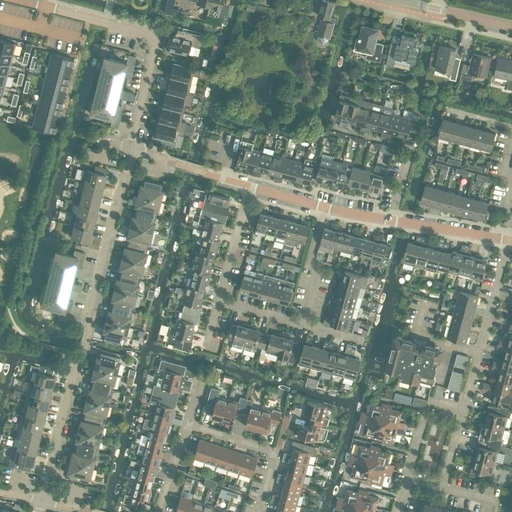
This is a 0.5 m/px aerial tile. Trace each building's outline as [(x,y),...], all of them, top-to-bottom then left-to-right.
[(172,14),(174,0),(166,0),(164,12),(172,14)] [(189,0),(196,2),(196,3),(209,6),(206,14),(217,17),(221,3),(221,0),(189,0)] [(326,0),(322,0),(318,15),(323,17),(322,19),(317,34),(318,35),(317,37),(317,38),(317,40),(318,42),(320,43),(321,43),(323,44),(325,43),(326,43),(327,41),(328,40),(329,38),(334,23),(335,18),(330,17),(334,2),(326,0)] [(375,42),(378,29),(363,25),(360,37),(359,36),(359,38),(356,37),(353,50),(368,53),(367,57),(379,61),(383,44),(375,42)] [(166,50),(187,55),(192,56),(194,47),(197,45),(200,36),(177,30),(176,36),(170,35),(169,38),(168,38),(166,46),(167,46),(166,50)] [(391,42),(386,65),(393,67),(395,58),(415,62),(418,49),(414,48),(415,45),(416,46),(418,38),(402,35),(400,42),(401,42),(401,45),(391,42)] [(0,39),(0,51),(13,55),(16,44),(0,39)] [(456,80),(459,63),(454,62),(456,50),(440,46),(435,69),(451,73),(450,78),(456,80)] [(13,55),(0,51),(0,62),(10,66),(13,55)] [(51,53),(47,66),(70,72),(73,59),(51,53)] [(486,77),(491,57),(473,53),(472,57),(473,59),(472,60),(470,65),(463,63),(460,78),(472,81),(473,77),(472,75),(474,74),(486,77)] [(193,54),(190,63),(201,65),(205,67),(207,59),(203,58),(203,57),(193,54)] [(111,119),(110,126),(117,128),(121,106),(113,104),(116,93),(126,96),(133,97),(134,92),(127,89),(124,88),(117,87),(120,76),(129,78),(135,57),(128,55),(126,63),(103,57),(89,113),(111,119)] [(511,89),(511,62),(498,59),(495,75),(509,79),(507,88),(511,89)] [(0,62),(0,74),(7,76),(10,66),(0,62)] [(168,73),(167,77),(191,83),(193,75),(198,77),(199,72),(203,73),(204,70),(174,62),(171,73),(168,73)] [(44,78),(67,84),(70,72),(47,66),(44,78)] [(167,77),(166,81),(169,82),(166,92),(197,101),(197,98),(193,97),(195,93),(189,91),(191,83),(167,77)] [(67,84),(44,78),(41,90),(63,96),(67,84)] [(41,90),(38,102),(60,108),(63,96),(41,90)] [(160,102),(159,106),(183,113),(185,105),(191,106),(192,102),(196,103),(197,101),(166,92),(163,103),(160,102)] [(344,126),(352,97),(341,94),(335,117),(341,119),(341,121),(339,124),(339,125),(341,125),(342,126),(344,126)] [(356,122),(362,100),(352,97),(344,126),(345,127),(346,127),(348,127),(349,127),(349,123),(349,121),(356,122)] [(365,132),(372,102),(362,100),(356,122),(362,124),(362,126),(360,129),(360,130),(362,131),(363,131),(365,132)] [(57,120),(60,108),(38,102),(35,115),(57,120)] [(377,128),(383,105),(372,102),(365,132),(367,132),(369,132),(370,132),(369,128),(370,126),(377,128)] [(385,138),(392,114),(393,108),(383,105),(377,128),(383,130),(383,132),(380,135),(382,136),(383,137),(384,137),(385,138)] [(159,106),(158,110),(161,111),(158,122),(189,130),(189,128),(185,127),(187,122),(181,121),(183,113),(159,106)] [(398,134),(402,117),(392,114),(385,138),(386,138),(388,138),(389,138),(391,138),(390,134),(391,132),(398,134)] [(31,127),(54,133),(57,120),(35,115),(31,127)] [(415,136),(419,121),(402,117),(398,134),(404,135),(404,137),(401,141),(403,141),(404,142),(406,143),(409,134),(415,136)] [(449,138),(454,122),(443,119),(439,136),(449,138)] [(152,132),(150,140),(174,146),(177,134),(183,136),(184,131),(188,132),(189,130),(158,122),(155,132),(152,132)] [(460,141),(464,125),(454,122),(449,138),(460,141)] [(470,144),(475,128),(464,125),(460,141),(470,144)] [(481,147),(485,131),(475,128),(470,144),(481,147)] [(491,150),(496,134),(485,131),(481,147),(491,150)] [(248,166),(252,149),(254,142),(241,139),(240,146),(241,146),(235,170),(236,170),(238,170),(239,170),(241,170),(240,164),(241,164),(248,166)] [(263,152),(256,175),(258,176),(259,176),(260,176),(262,176),(261,170),(262,170),(268,172),(273,155),(274,150),(264,148),(263,152)] [(256,175),(263,152),(252,149),(248,166),(254,168),(255,168),(251,173),(252,174),(253,174),(255,175),(256,175)] [(326,183),(332,161),(333,157),(322,154),(315,180),(326,183)] [(277,181),(283,157),(273,155),(268,172),(275,173),(276,174),(272,178),(273,179),(274,180),(275,181),(277,181)] [(289,177),(294,160),(283,157),(277,181),(278,182),(279,182),(281,182),(283,181),(282,176),(283,175),(289,177)] [(310,183),(316,161),(306,158),(304,163),(298,187),(299,187),(301,187),(302,187),(303,187),(303,181),(304,181),(310,183)] [(298,187),(304,163),(294,160),(289,177),(296,179),(296,180),(293,184),(294,185),(295,186),(297,186),(298,187)] [(337,186),(342,164),(332,161),(326,183),(337,186)] [(347,188),(353,167),(342,164),(337,186),(347,188)] [(105,174),(106,168),(95,165),(93,171),(83,169),(80,180),(102,186),(104,179),(106,180),(107,175),(105,174)] [(376,165),(374,173),(369,189),(380,192),(387,168),(376,165)] [(359,187),(363,170),(353,167),(347,188),(347,189),(349,184),(359,187)] [(369,189),(374,173),(363,170),(359,187),(369,189)] [(101,193),(102,186),(80,180),(78,189),(74,188),(73,190),(82,192),(101,197),(103,193),(101,193)] [(162,190),(163,185),(143,180),(142,185),(140,185),(138,195),(159,201),(162,190)] [(431,205),(436,188),(425,185),(420,202),(431,205)] [(442,207),(446,191),(436,188),(431,205),(442,207)] [(226,215),(229,207),(226,206),(229,198),(205,191),(200,208),(226,215)] [(452,210),(456,194),(446,191),(442,207),(452,210)] [(100,202),(101,197),(82,192),(80,201),(76,200),(75,202),(97,208),(98,201),(100,202)] [(462,213),(467,197),(456,194),(452,210),(462,213)] [(157,211),(159,201),(138,195),(135,206),(137,206),(135,212),(155,217),(156,211),(157,211)] [(473,216),(477,200),(467,197),(462,213),(473,216)] [(484,219),(488,203),(477,200),(473,216),(484,219)] [(96,220),(97,215),(95,215),(97,208),(75,202),(75,205),(79,206),(76,215),(96,220)] [(224,224),(226,215),(200,208),(197,221),(196,225),(219,232),(222,223),(224,224)] [(154,222),(155,217),(135,212),(134,217),(132,216),(130,227),(151,232),(154,222)] [(69,224),(70,225),(91,230),(93,223),(95,224),(96,220),(76,215),(71,213),(69,224)] [(266,233),(271,215),(260,213),(256,230),(266,233)] [(276,236),(280,218),(271,215),(266,233),(276,236)] [(284,244),(290,221),(280,218),(276,236),(274,241),(284,244)] [(294,246),(295,241),(300,223),(290,221),(284,244),(294,246)] [(306,244),(310,226),(300,223),(295,241),(306,244)] [(330,247),(337,224),(335,223),(334,223),(333,223),(331,223),(332,229),(331,229),(324,228),(320,245),(330,247)] [(202,236),(200,244),(217,249),(220,240),(217,240),(219,232),(196,225),(194,224),(193,228),(201,230),(199,235),(202,236)] [(341,250),(345,233),(339,231),(338,231),(342,226),(341,226),(340,225),(338,224),(337,224),(330,247),(341,250)] [(86,246),(87,246),(89,245),(90,243),(91,237),(89,237),(91,230),(70,225),(69,227),(73,228),(71,237),(82,240),(81,244),(86,246)] [(149,243),(151,232),(130,227),(127,237),(129,238),(127,243),(147,248),(149,243)] [(351,253),(358,229),(356,229),(354,229),(353,229),(352,229),(353,235),(352,235),(345,233),(341,250),(351,253)] [(362,256),(366,239),(360,237),(359,236),(363,232),(362,231),(360,230),(359,230),(358,229),(351,253),(362,256)] [(372,259),(378,235),(377,235),(376,234),(374,234),(373,235),(374,240),(373,241),(366,239),(362,256),(372,259)] [(388,263),(392,246),(387,245),(381,243),(380,242),(383,237),(381,236),(380,235),(378,235),(372,259),(370,263),(382,266),(383,262),(388,263)] [(402,257),(401,262),(414,266),(416,261),(415,261),(422,236),(417,235),(415,244),(408,242),(404,257),(402,257)] [(416,261),(414,266),(425,268),(426,264),(430,248),(424,246),(426,238),(422,236),(415,261),(416,261)] [(426,264),(425,268),(436,272),(437,267),(444,242),(439,241),(437,250),(430,248),(426,264)] [(444,242),(437,267),(448,270),(452,254),(446,252),(448,243),(444,242)] [(146,253),(147,248),(127,243),(126,248),(124,248),(122,258),(143,264),(146,253)] [(215,258),(217,249),(200,244),(198,252),(195,251),(192,260),(210,265),(213,257),(215,258)] [(448,270),(447,271),(459,274),(467,245),(462,244),(460,253),(453,251),(452,254),(448,270)] [(467,245),(459,274),(470,277),(475,257),(469,255),(471,246),(467,245)] [(265,250),(264,254),(270,255),(271,251),(272,248),(268,247),(267,247),(266,250),(265,250)] [(81,269),(85,253),(74,250),(73,256),(55,251),(53,257),(55,260),(53,270),(50,272),(46,284),(48,287),(46,297),(43,298),(41,305),(59,309),(58,315),(68,318),(72,301),(66,300),(67,297),(64,296),(67,286),(79,289),(81,283),(69,280),(71,270),(74,271),(74,268),(81,269)] [(475,257),(470,277),(483,281),(484,275),(483,275),(487,260),(480,258),(480,255),(476,254),(475,257)] [(141,274),(143,264),(122,258),(119,269),(121,269),(119,274),(139,279),(141,274)] [(208,283),(210,274),(208,273),(210,265),(192,260),(190,269),(193,270),(191,278),(208,283)] [(249,293),(255,272),(245,269),(239,290),(249,293)] [(365,288),(368,277),(363,276),(345,271),(343,278),(342,278),(338,275),(337,276),(336,277),(336,278),(335,280),(360,286),(365,288)] [(259,296),(265,274),(255,272),(249,293),(259,296)] [(138,285),(139,279),(119,274),(118,280),(116,279),(114,290),(135,295),(138,285)] [(269,298),(275,277),(265,274),(259,296),(269,298)] [(279,301),(285,280),(275,277),(269,298),(279,301)] [(206,291),(208,283),(191,278),(189,286),(186,285),(183,294),(201,299),(203,291),(206,291)] [(289,304),(294,286),(295,282),(285,280),(279,301),(289,304)] [(360,286),(335,280),(335,281),(335,282),(335,283),(335,284),(335,285),(341,284),(341,285),(339,292),(357,297),(360,286)] [(133,306),(135,295),(114,290),(111,300),(113,300),(111,306),(131,311),(133,306)] [(475,308),(479,296),(459,291),(456,303),(475,308)] [(184,303),(182,311),(199,316),(201,308),(199,307),(201,299),(183,294),(178,292),(177,297),(182,298),(181,303),(184,303)] [(354,307),(357,297),(339,292),(337,298),(337,299),(332,295),(331,297),(330,298),(330,299),(329,300),(354,307)] [(354,307),(329,300),(329,302),(329,303),(329,305),(329,306),(335,305),(335,306),(333,313),(352,318),(352,317),(354,307)] [(472,319),(475,308),(456,303),(453,314),(472,319)] [(130,316),(131,311),(111,306),(110,311),(108,311),(106,321),(127,327),(130,316)] [(197,325),(199,316),(182,311),(179,319),(177,319),(175,324),(172,323),(168,325),(168,326),(192,332),(194,324),(197,325)] [(352,318),(333,313),(332,319),(331,320),(326,316),(326,317),(325,318),(324,319),(324,321),(323,324),(352,333),(356,318),(352,317),(352,318)] [(469,331),(472,319),(453,314),(450,326),(469,331)] [(125,337),(127,327),(106,321),(103,331),(105,332),(103,338),(123,343),(125,337)] [(243,349),(250,324),(248,324),(246,324),(245,324),(242,323),(242,325),(238,324),(237,326),(232,324),(228,338),(234,340),(233,343),(232,346),(243,349)] [(262,347),(265,333),(260,332),(261,330),(257,329),(257,327),(255,327),(254,326),(252,325),(250,324),(243,349),(255,352),(255,349),(256,346),(262,347)] [(190,350),(192,341),(190,340),(192,332),(168,326),(167,331),(169,331),(166,341),(168,343),(173,345),(172,345),(190,350)] [(466,343),(469,331),(450,326),(447,338),(466,343)] [(268,352),(278,355),(283,334),(283,333),(282,333),(281,333),(280,333),(279,333),(278,333),(277,333),(276,333),(276,334),(271,333),(271,335),(265,333),(262,347),(260,353),(267,355),(268,352)] [(294,362),(299,342),(294,341),(294,339),(290,338),(290,337),(289,336),(287,335),(285,334),(283,334),(278,355),(288,358),(288,361),(294,362)] [(511,347),(511,334),(510,334),(508,341),(500,339),(499,343),(511,347)] [(310,368),(316,347),(310,345),(312,337),(307,335),(299,365),(310,368)] [(413,341),(395,337),(393,336),(384,369),(400,373),(399,375),(418,380),(419,378),(432,381),(441,349),(425,344),(425,342),(419,340),(414,338),(413,341)] [(321,371),(329,342),(325,340),(322,349),(316,347),(310,368),(321,371)] [(332,374),(338,353),(332,351),(334,343),(329,342),(321,371),(332,374)] [(344,355),(338,353),(332,374),(343,377),(351,348),(352,344),(347,343),(347,346),(344,355)] [(511,358),(511,347),(499,343),(497,348),(506,350),(504,357),(511,358)] [(355,380),(360,359),(354,357),(356,349),(351,348),(343,377),(355,380)] [(118,363),(119,358),(100,352),(98,358),(96,358),(94,368),(116,374),(118,363)] [(467,362),(469,356),(457,353),(456,359),(467,362)] [(511,370),(511,358),(504,357),(502,363),(494,361),(493,365),(511,370)] [(160,359),(158,368),(165,370),(163,378),(179,383),(181,375),(183,375),(185,366),(160,359)] [(466,368),(467,362),(456,359),(454,365),(466,368)] [(464,374),(466,368),(454,365),(452,371),(464,374)] [(511,382),(511,370),(493,365),(491,370),(500,372),(498,379),(511,382)] [(26,379),(25,381),(30,382),(51,388),(53,381),(55,381),(56,377),(52,375),(53,370),(45,368),(43,373),(37,372),(36,372),(34,381),(26,379)] [(113,384),(116,374),(94,368),(91,378),(93,379),(92,384),(111,389),(113,384)] [(462,380),(464,374),(452,371),(451,376),(462,380)] [(461,385),(462,380),(451,376),(449,382),(461,385)] [(153,384),(151,393),(176,400),(179,391),(177,391),(179,383),(163,378),(161,386),(153,384)] [(484,382),(483,386),(511,394),(511,382),(498,379),(496,385),(484,382)] [(25,381),(25,383),(28,384),(26,393),(31,394),(50,399),(51,395),(49,394),(51,388),(30,382),(25,381)] [(459,391),(461,385),(449,382),(448,388),(459,391)] [(110,395),(111,389),(92,384),(90,389),(88,389),(86,399),(108,405),(110,395)] [(434,397),(438,385),(432,384),(428,396),(434,397)] [(440,399),(443,387),(438,385),(434,397),(440,399)] [(511,406),(511,394),(483,386),(482,391),(494,394),(492,401),(511,406)] [(223,420),(229,399),(218,396),(220,389),(211,387),(207,404),(215,406),(212,417),(223,420)] [(392,397),(393,391),(386,389),(385,395),(392,397)] [(26,393),(23,404),(24,404),(45,410),(47,403),(49,404),(50,399),(31,394),(26,393)] [(151,393),(149,402),(156,404),(154,412),(170,416),(172,408),(174,409),(176,400),(151,393)] [(243,413),(247,398),(240,397),(239,402),(229,399),(223,420),(234,423),(237,412),(243,413)] [(256,429),(262,408),(252,405),(253,400),(247,398),(243,413),(249,415),(246,426),(256,429)] [(105,415),(108,405),(86,399),(83,410),(85,410),(84,416),(103,421),(105,415)] [(327,425),(329,418),(325,417),(328,406),(307,401),(304,412),(314,415),(312,421),(327,425)] [(382,422),(386,407),(371,403),(368,413),(362,411),(361,417),(382,422)] [(24,404),(23,406),(28,407),(25,416),(45,421),(46,417),(44,416),(45,410),(24,404)] [(489,412),(486,423),(508,429),(509,427),(505,426),(507,417),(510,417),(511,411),(488,404),(486,411),(489,412)] [(404,428),(405,423),(399,421),(402,411),(386,407),(382,422),(404,428)] [(273,411),(262,408),(256,429),(267,432),(270,421),(279,423),(282,411),(273,409),(273,411)] [(144,418),(142,427),(149,429),(167,433),(169,425),(168,424),(170,416),(154,412),(151,420),(144,418)] [(17,422),(16,426),(18,426),(40,432),(42,425),(43,426),(45,421),(25,416),(21,415),(19,423),(17,422)] [(102,426),(103,421),(84,416),(82,421),(80,420),(78,431),(100,436),(102,426)] [(378,438),(382,422),(361,417),(359,422),(365,424),(362,434),(378,438)] [(326,428),(327,425),(312,421),(311,427),(301,424),(298,435),(319,441),(319,439),(323,440),(325,437),(328,428),(326,428)] [(402,434),(404,428),(382,422),(378,438),(394,442),(396,432),(402,434)] [(481,433),(479,439),(502,445),(504,439),(501,438),(504,429),(508,430),(508,429),(486,423),(483,433),(481,433)] [(16,426),(15,429),(17,430),(15,437),(20,438),(39,443),(40,439),(38,438),(40,432),(18,426),(16,426)] [(149,429),(144,445),(161,450),(163,442),(165,442),(167,433),(149,429)] [(97,447),(100,436),(78,431),(75,441),(77,442),(76,447),(95,452),(97,447)] [(13,446),(13,448),(34,454),(36,447),(38,448),(39,443),(20,438),(17,447),(13,446)] [(204,462),(210,443),(199,439),(192,458),(204,462)] [(479,447),(476,457),(495,462),(499,463),(499,462),(503,463),(506,454),(500,452),(502,445),(479,439),(477,446),(479,447)] [(285,452),(283,456),(289,458),(292,458),(308,463),(311,455),(314,456),(316,455),(318,449),(317,448),(293,441),(292,448),(294,448),(293,454),(290,454),(285,452)] [(215,465),(222,446),(210,443),(204,462),(215,465)] [(144,445),(140,462),(158,467),(160,458),(158,458),(161,450),(144,445)] [(351,453),(349,459),(371,464),(375,449),(360,445),(357,455),(351,453)] [(227,469),(233,450),(222,446),(215,465),(227,469)] [(94,457),(95,452),(76,447),(74,452),(72,452),(70,462),(92,468),(94,457)] [(13,448),(10,460),(14,461),(13,467),(30,471),(31,466),(33,466),(35,461),(33,461),(34,454),(13,448)] [(375,449),(371,464),(392,470),(394,465),(388,463),(391,453),(375,449)] [(238,473),(245,454),(233,450),(227,469),(238,473)] [(250,477),(256,458),(245,454),(238,473),(250,477)] [(471,467),(469,474),(492,481),(494,474),(492,473),(495,462),(476,457),(473,468),(471,467)] [(292,458),(289,469),(306,474),(306,473),(312,474),(314,465),(308,464),(308,463),(292,458)] [(349,459),(348,464),(354,465),(351,476),(367,480),(371,464),(349,459)] [(131,460),(129,464),(133,466),(134,463),(139,464),(135,479),(151,483),(154,475),(155,476),(158,467),(140,462),(131,460)] [(89,478),(92,468),(70,462),(67,473),(69,473),(67,479),(87,484),(89,478)] [(371,464),(367,480),(382,484),(388,486),(391,475),(392,470),(371,464)] [(289,469),(286,479),(303,484),(306,474),(289,469)] [(124,494),(122,502),(128,504),(130,504),(129,510),(133,511),(135,505),(141,507),(143,499),(149,501),(151,492),(149,491),(151,483),(135,479),(131,496),(124,494)] [(286,479),(283,490),(300,494),(303,484),(286,479)] [(221,488),(218,496),(229,500),(231,496),(232,492),(221,488)] [(359,509),(363,493),(348,489),(345,499),(339,498),(337,503),(359,509)] [(283,490),(280,500),(297,505),(300,494),(283,490)] [(371,511),(381,511),(382,509),(376,508),(379,497),(363,493),(359,509),(371,511)] [(177,504),(174,511),(187,511),(192,500),(180,496),(179,500),(177,504)] [(192,500),(187,511),(200,511),(203,503),(192,500)] [(280,500),(277,511),(282,511),(295,511),(297,505),(280,500)] [(203,503),(200,511),(212,511),(214,507),(203,503)] [(357,511),(359,509),(337,503),(336,508),(342,510),(341,511),(357,511)] [(433,511),(436,506),(425,503),(423,508),(420,507),(418,511),(433,511)]
